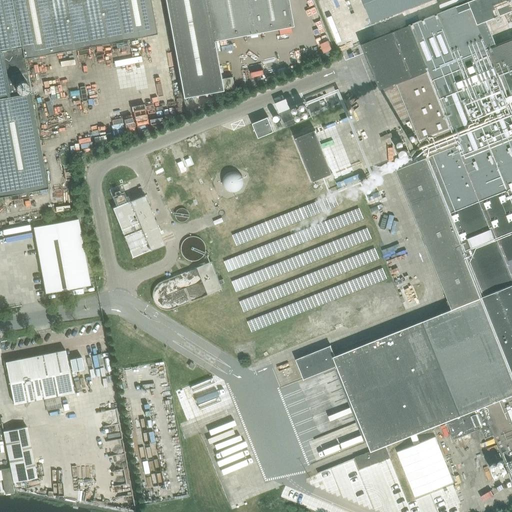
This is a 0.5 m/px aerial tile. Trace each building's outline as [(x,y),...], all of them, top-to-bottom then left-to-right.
[(157,35),(150,0),(0,0),(0,197),(49,189),(25,60),(157,35)] [(259,37),(258,33),(293,26),(288,0),(164,0),(183,98),(223,91),(213,41),(248,35),(249,39),(259,37)] [(511,478),(511,39),(490,48),(481,23),(511,12),(511,0),(470,0),(380,38),(430,157),(398,172),(452,309),(334,356),(331,346),(295,359),(304,378),(339,365),(373,449),(356,456),(361,469),(390,456),(386,445),(409,435),(415,447),(398,453),(417,496),(452,483),(434,435),(421,441),(417,432),(446,423),(453,438),(480,428),(486,439),(494,436),(511,478)] [(363,0),(372,22),(426,0),(363,0)] [(349,93),(343,96),(351,116),(366,110),(358,90),(349,93)] [(295,119),(290,107),(279,112),(286,127),(296,123),(295,119)] [(268,117),(253,124),(259,138),(274,132),(268,117)] [(132,257),(164,244),(145,195),(113,208),(132,257)] [(46,293),(90,285),(78,219),(33,227),(46,293)] [(14,404),(74,392),(65,351),(5,362),(14,404)] [(13,482),(37,478),(27,427),(4,432),(13,482)]
